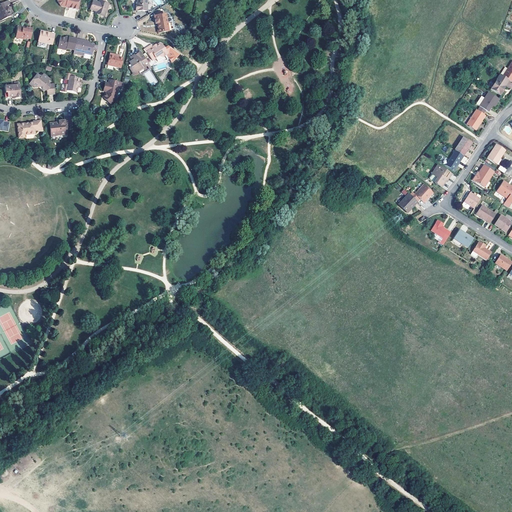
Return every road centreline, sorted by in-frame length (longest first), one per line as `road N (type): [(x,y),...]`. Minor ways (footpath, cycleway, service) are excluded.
road 1 (residential): [(491,133),(448,200),(511,248)]
road 2 (residential): [(105,30),(87,99),(0,107)]
